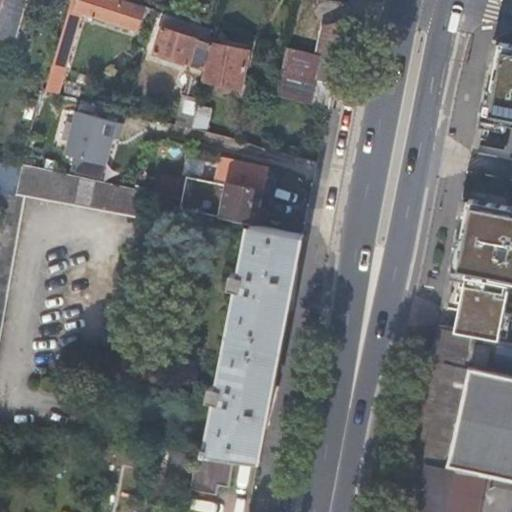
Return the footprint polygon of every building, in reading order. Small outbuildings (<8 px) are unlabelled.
[(71,0),(46,88),(58,91),(81,10),(120,22),(122,14),(119,13),(122,0),(71,0)] [(209,41),(209,40),(198,36),(199,31),(165,20),(163,26),(162,25),(154,50),(203,66),(209,41)] [(329,26),(322,53),(316,78),(331,80),(342,27),(329,26)] [(511,41),(499,39),(485,114),(511,118),(511,41)] [(248,51),(209,41),(203,66),(200,78),(239,88),(248,51)] [(322,53),(293,45),(287,43),(276,90),(276,92),(304,101),(309,102),(316,78),(322,53)] [(331,80),(316,78),(309,102),(310,103),(326,106),(331,80)] [(210,130),(216,106),(185,99),(180,123),(210,130)] [(120,122),(79,111),(67,157),(108,167),(120,122)] [(228,181),(222,216),(252,222),(257,223),(270,164),(234,156),(228,181)] [(0,189),(0,346),(26,195),(140,217),(147,189),(22,162),(14,191),(0,189)] [(217,178),(211,213),(222,216),(228,181),(217,178)] [(511,203),(469,195),(455,266),(468,268),(511,277),(511,276),(511,203)] [(257,223),(252,222),(243,273),(234,271),(231,285),(240,287),(222,384),(212,383),(209,397),(219,399),(210,444),(206,443),(205,449),(209,449),(209,451),(233,454),(260,458),(302,233),(257,223)] [(468,268),(457,327),(501,335),(511,277),(468,268)] [(511,337),(501,335),(457,327),(441,324),(440,324),(439,324),(403,511),(482,511),(491,474),(511,478),(511,337)] [(233,454),(209,451),(197,449),(190,486),(215,490),(217,481),(228,482),(233,454)]
